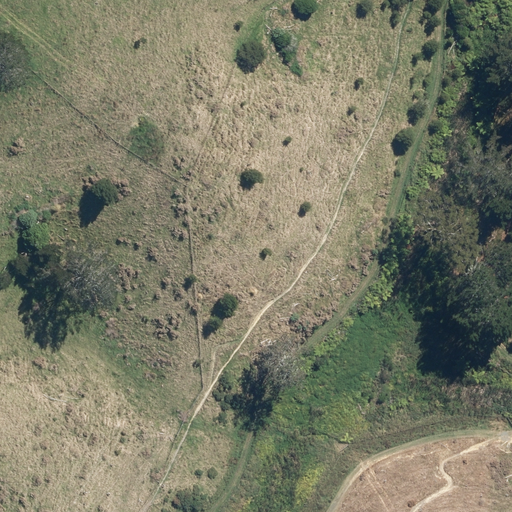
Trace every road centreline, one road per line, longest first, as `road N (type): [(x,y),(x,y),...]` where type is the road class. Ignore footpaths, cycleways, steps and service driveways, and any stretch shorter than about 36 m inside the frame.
road 1 (track): [(445,0),(428,98),(355,297),(263,389),(203,511)]
road 2 (track): [(334,511),(369,461),(471,433),(511,439)]
